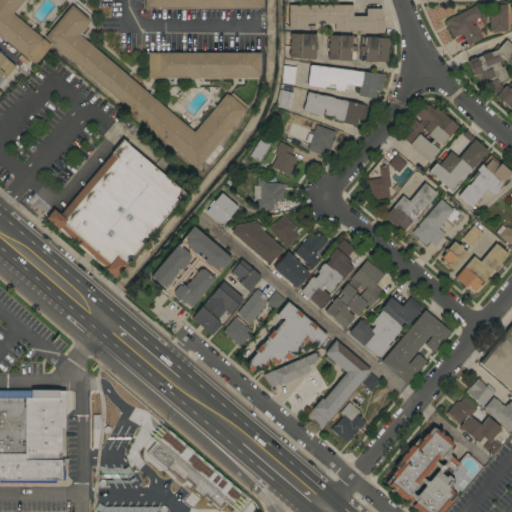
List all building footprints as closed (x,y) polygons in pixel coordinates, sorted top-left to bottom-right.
[(24,0),(24,1),(12,14),(42,40),(75,2),(91,17),(88,21),(90,23),(84,29),(79,35),(193,132),(225,94),(227,95),(228,95),(229,95),(232,93),(247,106),(244,109),(245,109),(196,168),(52,44),(34,65),(0,35),(0,0),(24,0)] [(152,8),(152,9),(142,9),(142,0),(263,0),(263,8),(199,8),(152,8)] [(352,5),(352,16),(365,16),(365,9),(381,9),(381,20),(383,20),(383,33),(365,33),(365,31),(334,31),(334,23),(306,24),(307,30),(288,30),(288,5),(352,5)] [(475,5),(480,15),(470,21),(472,26),(475,25),(482,38),(468,46),(462,35),(459,37),(459,35),(453,38),(444,22),(448,20),(447,20),(475,5)] [(506,31),(494,32),(494,33),(491,33),(491,32),(489,32),(489,26),(488,26),(488,21),(489,21),(489,18),(488,18),(488,14),(489,14),(489,13),(488,13),(488,8),(489,8),(489,5),(506,5),(506,31)] [(315,34),(315,36),(315,59),(299,59),(299,58),(288,58),(288,52),(289,52),(289,50),(288,50),(289,42),(290,42),(290,39),(289,39),(289,34),(315,34)] [(351,36),(351,37),(355,37),(355,61),(337,61),(337,60),(327,60),(327,54),(328,54),(328,51),(327,51),(327,44),(328,44),(328,41),(327,41),(327,35),(351,36)] [(359,38),(364,38),(364,37),(387,37),(386,46),(388,46),(387,54),(386,54),(386,62),(376,62),(364,62),(364,61),(359,61),(359,38)] [(511,46),(511,110),(510,109),(509,110),(495,96),(505,86),(508,89),(511,86),(510,84),(511,81),(511,68),(509,66),(504,71),(507,79),(498,83),(499,87),(489,90),(487,85),(483,86),(482,82),(480,82),(477,74),(472,76),(467,61),(469,61),(468,59),(474,57),(475,58),(481,55),(481,54),(488,52),(489,53),(494,51),(492,49),(497,44),(499,47),(505,40),(511,46)] [(259,53),(259,75),(259,78),(147,78),(147,53),(213,53),(259,53)] [(0,54),(15,67),(5,79),(1,76),(0,77),(0,54)] [(293,85),(280,83),(282,65),(295,67),(293,85)] [(307,86),(309,65),(383,74),(380,99),(357,96),(358,86),(345,85),(345,89),(343,89),(343,91),(332,90),(332,88),(324,87),(324,88),(307,86)] [(279,90),(291,93),(288,104),(289,105),(288,109),(287,109),(287,110),(275,107),(279,90)] [(318,115),(318,116),(312,114),(313,114),(307,112),(306,113),(302,112),(303,105),(304,106),(305,99),(306,94),(306,95),(307,92),(322,96),(322,95),(333,98),(333,99),(341,101),(341,100),(367,105),(363,121),(356,120),(354,126),(340,123),(341,120),(334,119),(334,120),(330,119),(331,116),(323,114),(324,109),(321,108),(320,115),(318,115)] [(428,162),(408,145),(409,144),(404,140),(412,130),(407,126),(413,119),(418,123),(421,120),(415,115),(421,108),(423,109),(428,104),(433,109),(436,106),(445,114),(444,115),(457,126),(449,136),(450,136),(442,145),(441,144),(441,145),(436,140),(434,143),(439,147),(437,149),(439,150),(428,162)] [(309,143),(304,141),(307,134),(309,134),(311,131),(313,132),(315,125),(334,132),(332,140),(333,141),(329,150),(323,148),(321,155),(306,150),(309,143)] [(427,171),(438,159),(441,161),(449,151),(458,158),(471,143),(461,135),(465,131),(487,150),(464,176),(465,177),(461,181),(451,192),(427,171)] [(263,133),(272,139),(259,162),(249,156),(263,133)] [(45,219),(53,210),(59,215),(111,154),(110,153),(122,139),(129,144),(128,145),(185,193),(125,264),(126,265),(115,278),(105,270),(106,268),(59,228),(58,230),(45,219)] [(291,168),(292,168),(288,176),(270,167),(278,151),(275,150),(279,142),(293,149),(290,155),(296,158),(291,168)] [(406,164),(398,173),(387,164),(396,155),(406,164)] [(470,208),(457,196),(467,184),(468,185),(473,179),(471,177),(476,171),(475,170),(481,164),(489,155),(510,173),(492,195),(486,189),(470,208)] [(390,187),(387,187),(389,200),(372,202),(371,189),(368,190),(367,180),(380,178),(379,167),(381,167),(381,166),(384,165),(385,166),(387,166),(390,187)] [(256,209),(256,200),(253,200),(254,186),(256,186),(256,177),(264,177),(264,183),(279,183),(279,184),(283,184),(282,202),(276,202),(276,204),(273,204),(273,210),(256,209)] [(424,183),(436,193),(422,209),(424,211),(404,235),(401,233),(403,230),(395,224),(393,226),(383,218),(402,196),(408,201),(424,183)] [(237,207),(221,225),(205,211),(209,207),(208,206),(212,200),(214,201),(221,193),(237,207)] [(439,199),(452,210),(437,228),(445,234),(435,246),(429,241),(425,246),(417,239),(418,238),(411,233),(439,199)] [(268,228),(284,215),(295,228),(293,230),(299,237),(285,249),(268,228)] [(260,227),(259,229),(272,240),(283,250),(278,255),(277,254),(268,265),(230,233),(236,225),(246,223),(247,224),(249,222),(253,221),(260,227)] [(472,225),(482,233),(471,247),(461,238),(472,225)] [(511,239),(508,244),(498,236),(498,235),(495,232),(501,225),(504,228),(506,226),(509,228),(510,227),(511,229),(511,230),(511,231),(511,239)] [(231,259),(189,309),(150,276),(178,243),(176,242),(179,239),(180,241),(192,226),(231,259)] [(293,252),(302,242),(301,241),(304,238),(305,239),(308,235),(311,238),(316,232),(320,236),(321,235),(324,237),(323,238),(327,241),(318,251),(317,250),(314,253),(321,259),(310,271),(304,265),(306,264),(293,252)] [(320,309),(305,296),(304,296),(300,293),(301,292),(300,291),(307,282),(310,277),(311,278),(312,277),(314,279),(318,274),(316,272),(319,268),(318,267),(322,263),(323,264),(323,263),(324,264),(329,259),(327,257),(342,239),(354,249),(346,257),(351,262),(349,264),(353,268),(342,281),(340,279),(337,283),(336,283),(333,286),(334,287),(330,292),(324,288),(322,290),(330,297),(320,309)] [(452,270),(451,268),(450,269),(448,268),(448,267),(446,265),(446,266),(440,261),(442,259),(440,258),(444,252),(443,251),(445,249),(446,249),(453,241),(458,246),(459,244),(463,247),(462,249),(467,253),(452,270)] [(473,256),(479,262),(494,243),(507,254),(493,270),(495,272),(475,296),(454,278),(473,256)] [(272,268),(282,257),(287,252),(294,257),(293,258),(300,264),(299,265),(308,273),(295,288),(272,268)] [(261,277),(248,292),(237,283),(238,282),(236,281),(237,279),(229,273),(231,271),(229,270),(237,260),(239,261),(240,260),(261,277)] [(383,274),(374,285),(382,291),(369,307),(365,304),(362,308),(364,309),(362,312),(360,311),(356,316),(349,310),(347,312),(353,317),(344,329),(324,312),(332,302),(331,302),(335,297),(336,298),(340,293),(339,292),(346,283),(347,284),(350,280),(366,260),(383,274)] [(191,319),(222,282),(242,299),(228,315),(225,312),(217,322),(220,324),(211,336),(191,319)] [(249,324),(236,313),(256,289),(267,298),(264,302),(265,304),(249,324)] [(275,292),(284,300),(275,310),(265,302),(275,292)] [(380,312),(378,310),(390,297),(401,307),(410,297),(422,308),(406,326),(402,322),(399,326),(400,327),(399,329),(400,329),(391,340),(393,341),(378,358),(377,357),(376,357),(372,354),(373,353),(369,349),(368,350),(364,347),(365,346),(364,345),(362,346),(347,333),(359,319),(361,321),(363,319),(368,324),(367,326),(371,329),(374,326),(370,323),(380,312)] [(286,302),(295,310),(296,309),(302,315),(309,322),(310,321),(316,327),(326,336),(318,346),(317,345),(315,347),(313,345),(310,349),(303,343),(292,356),(290,355),(286,361),(284,359),(282,361),(278,358),(273,365),(270,363),(265,369),(261,365),(255,373),(253,371),(251,373),(246,369),(248,367),(245,365),(256,352),(254,351),(260,344),(261,345),(267,338),(266,337),(272,330),(274,331),(283,320),(281,318),(280,319),(275,315),(286,302)] [(424,310),(450,332),(432,352),(424,345),(430,337),(429,336),(406,363),(407,364),(416,354),(424,362),(405,385),(380,363),(424,310)] [(239,347),(223,333),(235,320),(244,328),(245,327),(252,333),(239,347)] [(511,322),(511,355),(510,358),(511,359),(511,390),(479,363),(511,322)] [(320,429),(305,417),(321,398),(323,400),(345,373),(324,355),(325,354),(324,353),(335,340),(370,370),(320,429)] [(314,353),(317,360),(313,362),(314,364),(307,367),(309,371),(302,374),(302,375),(278,386),(277,385),(270,388),(262,375),(314,353)] [(371,391),(361,384),(369,373),(379,381),(371,391)] [(486,386),(487,384),(494,390),(492,393),(493,393),(482,406),(465,391),(468,387),(469,388),(477,378),(486,386)] [(0,390),(59,390),(59,391),(65,391),(65,428),(61,428),(61,460),(67,460),(67,463),(61,463),(61,470),(64,470),(64,481),(55,481),(55,483),(0,483),(0,390)] [(482,408),(492,397),(495,400),(495,399),(499,403),(501,405),(502,404),(504,406),(503,407),(504,407),(506,404),(506,405),(508,402),(509,403),(511,399),(511,424),(508,430),(482,408)] [(500,429),(496,434),(498,435),(494,440),(500,445),(492,456),(482,448),(487,442),(482,437),(477,443),(458,427),(460,424),(447,413),(456,402),(458,404),(462,398),(476,409),(469,417),(480,426),(487,418),(500,429)] [(359,411),(356,415),(364,422),(347,443),(339,436),(338,437),(330,430),(342,416),(339,413),(348,402),(359,411)] [(246,497),(235,510),(231,507),(228,510),(225,507),(227,504),(225,503),(220,509),(205,497),(201,502),(188,491),(192,486),(186,480),(181,486),(164,471),(144,454),(154,442),(150,439),(161,426),(246,497)] [(454,482),(449,487),(451,489),(450,490),(456,496),(442,511),(416,511),(415,511),(415,510),(411,506),(415,502),(412,500),(408,504),(400,497),(399,498),(395,494),(396,493),(393,490),(391,493),(388,490),(391,488),(385,482),(391,475),(390,475),(395,469),(396,470),(397,469),(394,466),(417,438),(419,440),(425,433),(426,434),(432,427),(438,432),(439,431),(442,433),(440,434),(443,437),(445,435),(449,439),(448,440),(452,444),(448,448),(451,451),(448,454),(459,464),(452,472),(446,466),(440,473),(445,478),(446,476),(454,482)]
